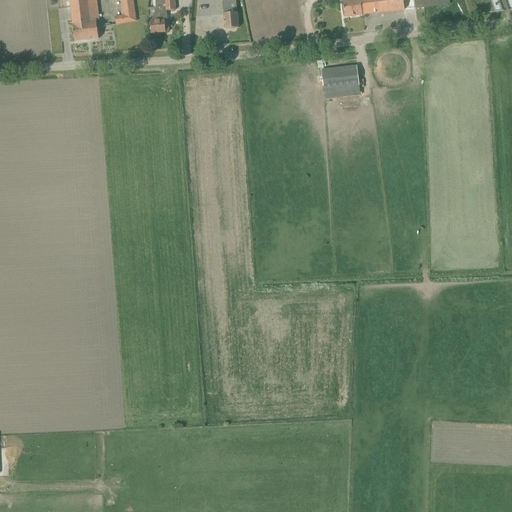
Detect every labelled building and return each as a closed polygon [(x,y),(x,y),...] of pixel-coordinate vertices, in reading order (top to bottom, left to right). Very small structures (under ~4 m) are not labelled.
[(99,20),(95,0),(68,0),(75,42),(99,39),(96,21),(99,20)] [(137,20),(133,0),(119,0),(122,10),(121,10),(122,16),(115,17),(116,24),(137,20)] [(169,32),(168,21),(167,21),(167,11),(175,10),(174,0),(155,0),(155,7),(150,8),(151,22),(150,22),(151,35),(159,34),(159,33),(169,32)] [(221,0),(225,29),(238,28),(235,0),(221,0)] [(353,0),(343,2),(345,17),(404,10),(403,0),(353,0)] [(450,4),(449,0),(413,0),(415,8),(450,4)] [(321,70),(324,92),(359,88),(357,66),(321,70)]
